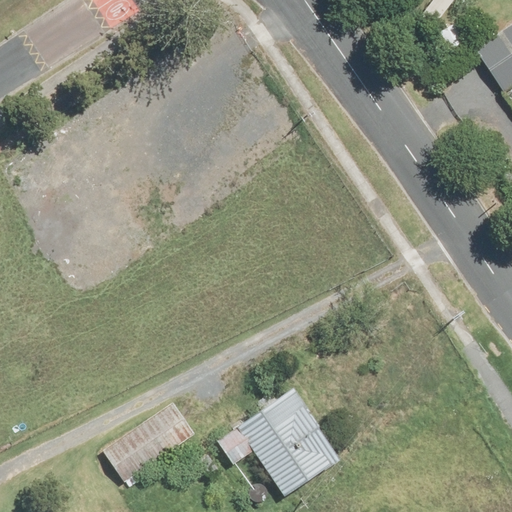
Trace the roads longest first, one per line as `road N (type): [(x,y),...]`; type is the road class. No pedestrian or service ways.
road 1 (tertiary): [(303,0),(511,299)]
road 2 (residential): [(0,76),(114,0)]
